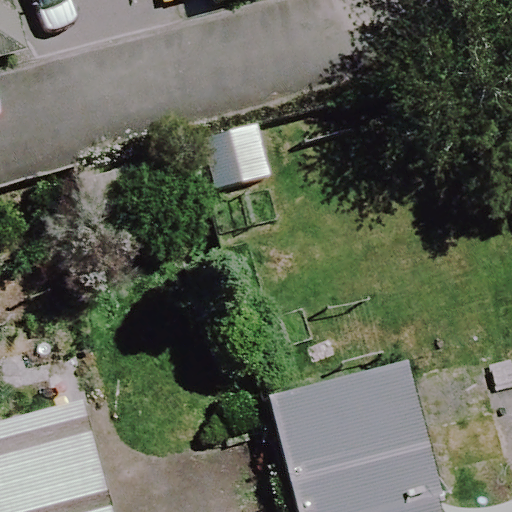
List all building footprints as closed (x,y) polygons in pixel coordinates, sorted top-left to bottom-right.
[(0,0),(0,70),(17,66),(0,0)] [(256,0),(203,0),(207,13),(256,0)] [(99,339),(69,232),(14,248),(44,355),(99,339)] [(475,511),(445,370),(269,409),(291,511),(475,511)] [(102,511),(76,408),(0,426),(0,511),(102,511)]
